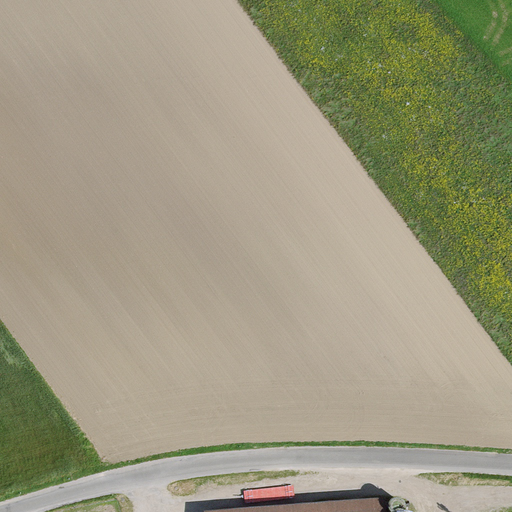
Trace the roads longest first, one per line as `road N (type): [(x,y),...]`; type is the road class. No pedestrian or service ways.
road 1 (unclassified): [(5,511),(145,473),(222,462),(384,457),(511,465)]
road 2 (track): [(384,457),(408,487),(439,499),(511,498)]
